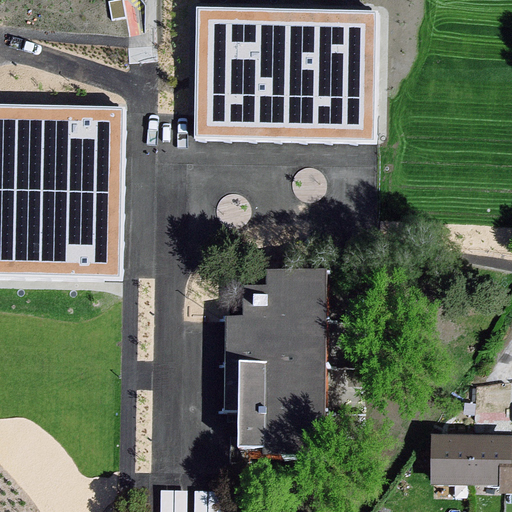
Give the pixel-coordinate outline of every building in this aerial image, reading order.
[(378,136),(381,0),(379,0),(198,0),(196,132),(378,136)] [(0,266),(120,270),(125,97),(0,93),(0,266)] [(328,275),(219,271),(212,461),(321,465),(328,275)] [(511,443),(430,441),(430,493),(498,492),(499,499),(511,499),(511,443)] [(158,511),(220,511),(219,479),(157,480),(158,511)]
